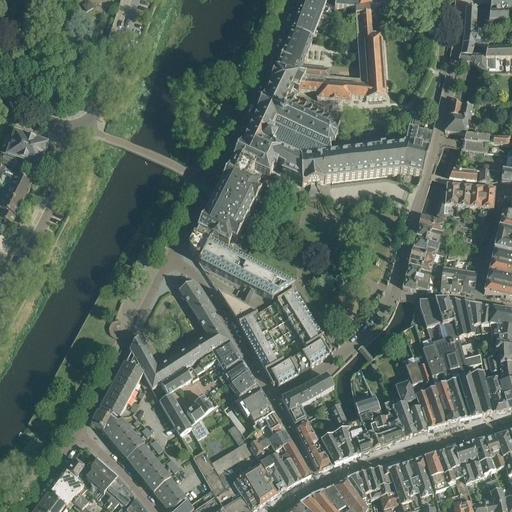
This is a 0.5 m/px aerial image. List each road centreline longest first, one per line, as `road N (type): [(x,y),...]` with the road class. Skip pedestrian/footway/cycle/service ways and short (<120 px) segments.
road 1 (residential): [(287,0),(167,260)]
road 2 (residential): [(319,485),(511,422)]
road 3 (residential): [(0,305),(88,129)]
road 4 (residential): [(167,260),(78,434)]
road 5 (residential): [(271,399),(195,273),(167,260)]
road 6 (residential): [(271,399),(343,355),(393,292)]
road 7 (residential): [(393,292),(436,139)]
road 8 (residential): [(436,139),(460,0)]
road 9 (residential): [(88,129),(134,0)]
road 10 (residential): [(511,309),(393,292)]
